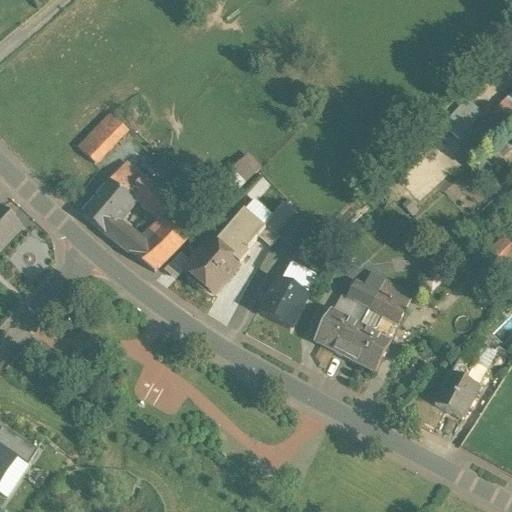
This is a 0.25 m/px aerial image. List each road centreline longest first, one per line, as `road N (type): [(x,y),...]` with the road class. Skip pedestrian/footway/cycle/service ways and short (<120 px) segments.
road 1 (residential): [(90,248),(240,363),(511,510)]
road 2 (residential): [(90,248),(0,355)]
road 3 (residential): [(0,160),(90,248)]
